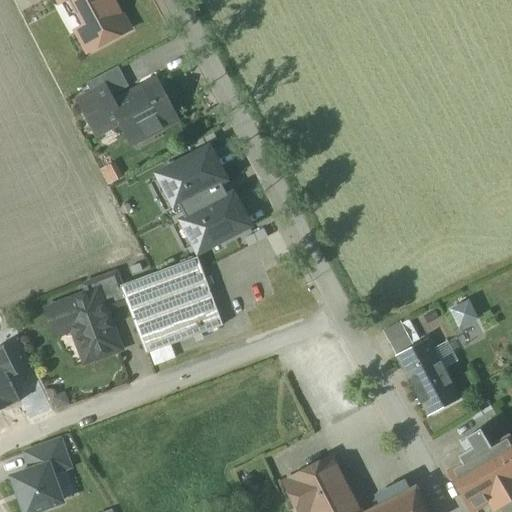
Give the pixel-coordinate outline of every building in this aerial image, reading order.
[(70,0),(75,10),(73,16),(81,29),(77,32),(87,52),(128,30),(111,0),(70,0)] [(118,67),(86,84),(92,95),(104,88),(109,98),(128,88),(118,67)] [(122,121),(120,122),(128,136),(156,121),(160,128),(175,121),(154,81),(141,88),(143,92),(114,107),(122,121)] [(122,121),(114,107),(109,98),(104,88),(92,95),(78,102),(96,135),(120,122),(122,121)] [(207,148),(157,175),(174,206),(177,204),(219,182),(224,179),(207,148)] [(228,197),(219,182),(177,204),(185,219),(228,197)] [(185,219),(182,221),(199,252),(248,226),(232,195),(228,197),(185,219)] [(197,260),(121,288),(127,304),(146,355),(222,327),(197,260)] [(116,275),(84,286),(88,297),(97,294),(104,312),(127,304),(121,288),(116,275)] [(88,297),(50,311),(57,329),(72,323),(86,362),(118,350),(104,312),(97,294),(88,297)] [(427,341),(396,358),(409,381),(440,365),(427,341)] [(440,365),(409,381),(428,418),(459,401),(440,365)] [(511,445),(509,440),(450,474),(472,511),(509,491),(511,496),(511,495),(511,445)] [(26,454),(32,471),(47,466),(50,474),(69,467),(59,441),(26,454)] [(358,511),(331,460),(285,484),(298,508),(303,505),(306,511),(358,511)] [(32,471),(12,478),(24,511),(34,511),(61,503),(50,474),(47,466),(32,471)] [(371,511),(427,511),(415,489),(371,511)]
